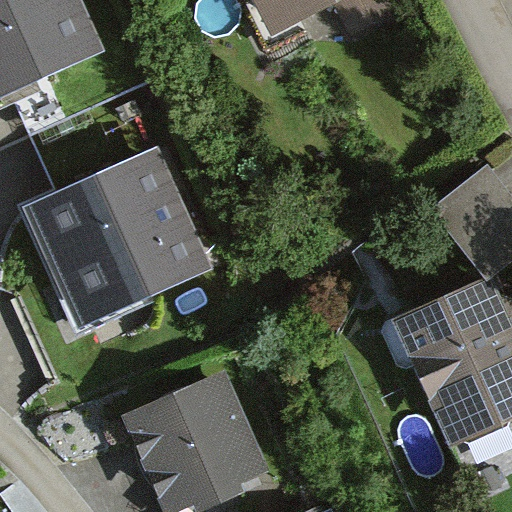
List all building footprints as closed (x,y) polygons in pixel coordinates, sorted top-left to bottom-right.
[(0,0),(0,76),(106,30),(92,0),(0,0)] [(255,0),(275,43),(372,0),(255,0)] [(161,130),(40,181),(90,299),(211,248),(161,130)] [(511,255),(511,193),(490,166),(445,202),(497,268),(511,255)] [(511,327),(489,279),(402,320),(460,444),(511,419),(511,327)] [(264,469),(223,377),(131,418),(172,510),(264,469)]
